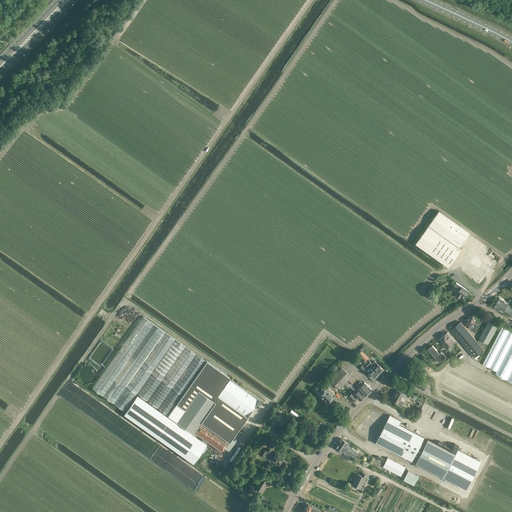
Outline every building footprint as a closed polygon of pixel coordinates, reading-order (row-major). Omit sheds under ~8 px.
[(469,233),(452,220),(439,211),(429,225),(459,246),(469,233)] [(449,267),(450,265),(462,249),(429,225),(417,242),(416,244),(449,267)] [(454,285),(456,287),(460,290),(456,295),(457,295),(457,296),(457,297),(458,297),(459,297),(460,298),(462,295),(465,297),(469,292),(458,284),(456,283),(454,285)] [(499,298),(495,306),(504,311),(505,309),(510,312),(511,310),(511,305),(511,306),(511,305),(511,301),(510,301),(508,303),(499,298)] [(143,316),(92,388),(124,410),(136,393),(176,421),(193,433),(192,434),(196,437),(197,435),(222,452),(247,416),(257,402),(262,405),(264,402),(260,399),(230,378),(230,377),(207,361),(164,331),(143,316)] [(470,329),(473,328),(474,327),(473,325),(476,323),(472,317),(465,321),(469,327),(470,329)] [(498,326),(489,321),(479,338),(487,342),(488,343),(498,326)] [(475,357),(484,349),(460,322),(451,330),(475,357)] [(511,332),(502,327),(483,364),(497,371),(495,374),(511,382),(511,332)] [(446,350),(455,342),(447,332),(439,340),(443,345),(443,346),(446,350)] [(442,359),(444,361),(447,358),(447,357),(444,354),(441,351),(439,353),(433,345),(428,349),(426,351),(430,355),(432,353),(439,362),(442,359)] [(368,358),(361,351),(358,354),(365,361),(368,358)] [(370,375),(374,378),(379,373),(371,366),(369,365),(367,362),(365,364),(369,368),(367,370),(371,374),(370,375)] [(379,373),(383,369),(379,365),(379,366),(376,363),(374,366),(373,365),(371,366),(379,373)] [(344,383),(345,385),(348,383),(346,381),(351,376),(341,367),(329,379),(339,389),(344,383)] [(360,386),(357,389),(364,396),(371,389),(364,382),(363,383),(360,381),(357,384),(360,386)] [(417,381),(414,385),(423,390),(426,385),(417,381)] [(364,396),(357,389),(355,387),(353,390),(355,392),(354,394),(354,395),(353,395),(351,393),(348,396),(349,397),(354,401),(356,398),(357,397),(360,400),(361,399),(362,398),(362,397),(364,396)] [(325,389),(319,397),(326,404),(333,396),(325,389)] [(391,401),(398,404),(397,405),(401,407),(403,402),(400,400),(403,394),(406,395),(408,392),(402,389),(401,392),(396,390),(391,401)] [(192,434),(137,395),(123,415),(193,464),(207,444),(196,437),(192,434)] [(389,415),(375,442),(411,461),(424,437),(399,424),(400,421),(389,415)] [(338,443),(354,454),(356,455),(358,453),(352,448),(353,446),(348,443),(342,438),(338,443)] [(428,440),(416,463),(465,489),(479,461),(457,449),(455,454),(428,440)] [(336,447),(344,453),(343,454),(350,458),(354,454),(338,443),(336,447)] [(279,464),(281,461),(282,461),(284,458),(283,458),(283,457),(274,452),(273,453),(272,452),(272,453),(268,451),(268,452),(266,450),(262,456),(270,461),(271,458),(279,464)] [(383,467),(400,476),(405,467),(387,457),(383,467)] [(403,479),(413,485),(418,476),(408,470),(403,479)] [(352,485),(359,489),(364,478),(366,479),(368,475),(363,472),(362,476),(358,474),(352,485)] [(261,492),(263,489),(269,481),(262,476),(255,488),(261,492)]
